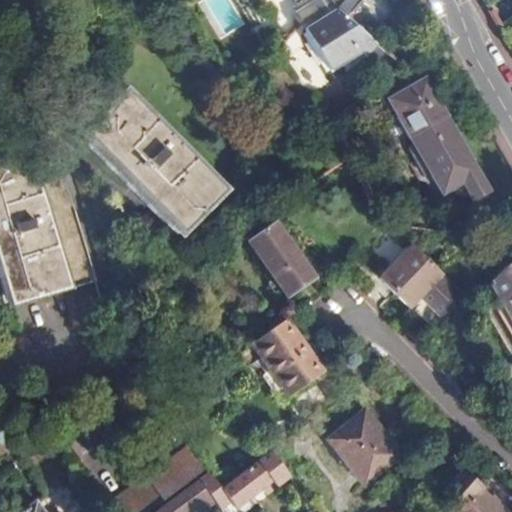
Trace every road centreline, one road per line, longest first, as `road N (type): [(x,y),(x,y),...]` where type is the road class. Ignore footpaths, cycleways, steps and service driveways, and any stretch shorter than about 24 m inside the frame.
road 1 (residential): [(354,313),(511,458)]
road 2 (tertiary): [(453,0),(511,116)]
